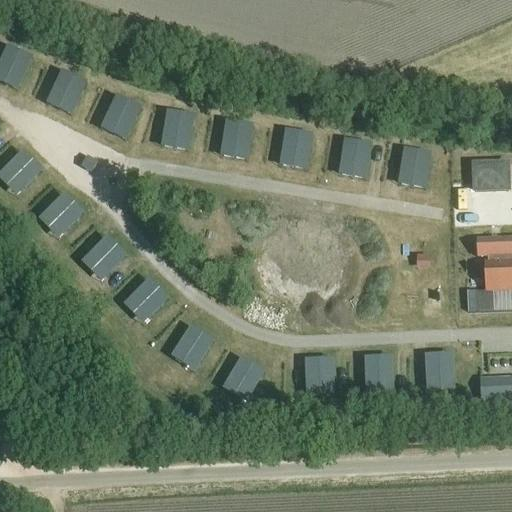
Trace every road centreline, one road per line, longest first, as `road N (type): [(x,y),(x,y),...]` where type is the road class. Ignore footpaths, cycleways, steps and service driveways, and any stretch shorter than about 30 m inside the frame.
road 1 (unclassified): [(511,461),(0,483)]
road 2 (track): [(511,115),(144,46),(40,0)]
road 3 (track): [(262,186),(430,216)]
